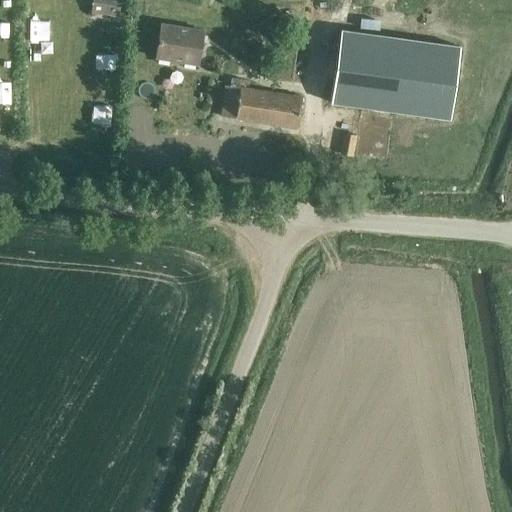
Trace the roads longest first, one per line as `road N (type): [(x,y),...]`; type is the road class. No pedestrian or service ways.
road 1 (unclassified): [(183,511),(280,260),(288,219)]
road 2 (unclassified): [(288,219),(0,197)]
road 3 (unclassified): [(511,231),(288,219)]
